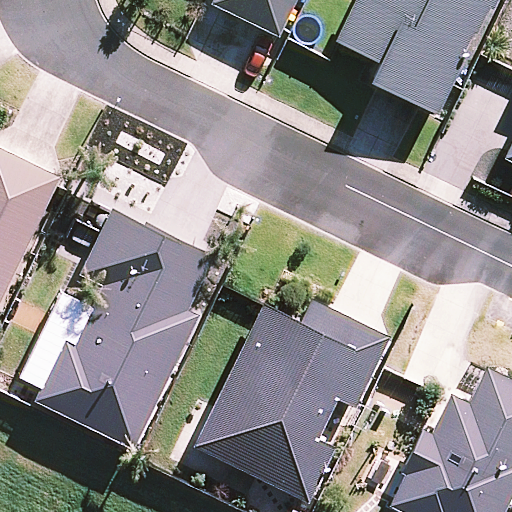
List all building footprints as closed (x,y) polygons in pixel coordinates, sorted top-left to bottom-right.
[(289,0),(210,0),(210,2),(230,11),(221,30),(266,51),(289,0)] [(492,0),(354,0),(334,39),(378,61),(369,79),(433,113),(492,0)] [(511,137),(503,156),(511,160),(511,137)] [(0,294),(57,177),(0,149),(0,294)] [(210,256),(111,208),(79,273),(101,283),(42,404),(131,447),(194,317),(183,312),(210,256)] [(383,334),(309,297),(298,320),(264,303),(194,444),(303,498),(339,427),(320,417),(332,393),(349,402),(383,334)] [(511,383),(484,370),(466,408),(444,397),(391,508),(398,511),(500,511),(511,488),(511,383)]
